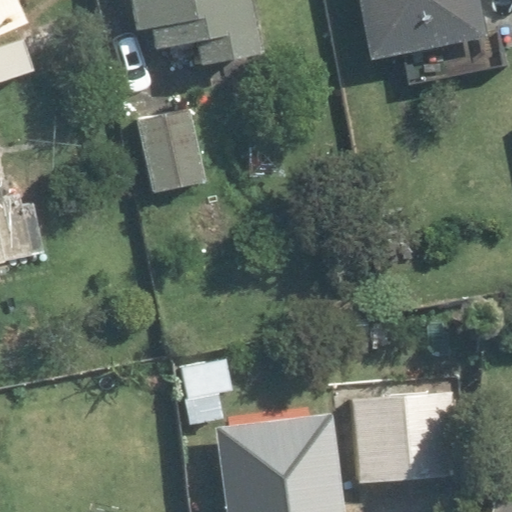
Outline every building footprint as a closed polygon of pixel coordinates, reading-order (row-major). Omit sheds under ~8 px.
[(0,0),(0,38),(12,34),(3,10),(29,0),(0,0)] [(245,66),(232,0),(119,0),(131,65),(187,55),(190,76),(245,66)] [(351,0),(369,76),(485,50),(473,0),(351,0)] [(182,119),(124,129),(136,196),(194,186),(182,119)] [(0,267),(39,259),(25,195),(0,200),(0,267)] [(353,332),(359,382),(441,372),(435,323),(353,332)] [(472,392),(338,397),(341,493),(475,488),(472,392)] [(232,505),(204,509),(204,511),(327,511),(325,500),(301,503),(297,470),(228,480),(232,505)] [(511,511),(511,508),(492,503),(489,511),(511,511)]
